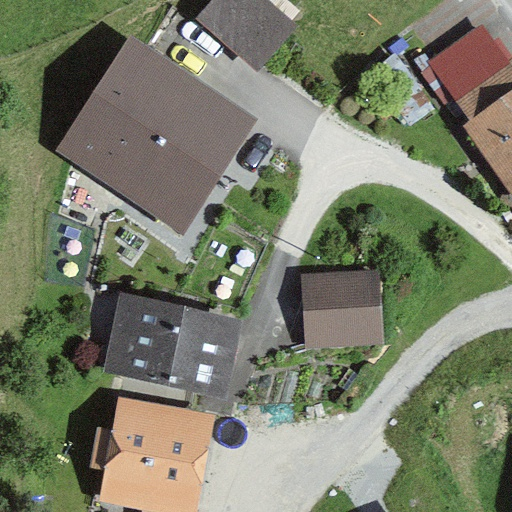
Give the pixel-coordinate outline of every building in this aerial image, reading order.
[(259,0),(215,0),(203,14),(260,65),(292,29),(259,0)] [(140,55),(84,142),(181,208),(230,131),(216,122),(224,109),(140,55)] [(511,74),(505,64),(457,98),(479,131),(474,134),(511,188),(511,74)] [(371,277),(310,281),(313,342),(374,338),(371,277)] [(112,372),(209,395),(224,325),(142,306),(135,342),(119,339),(112,372)] [(186,508),(203,423),(160,415),(161,409),(132,403),(123,449),(112,447),(108,469),(118,471),(114,494),(186,508)]
